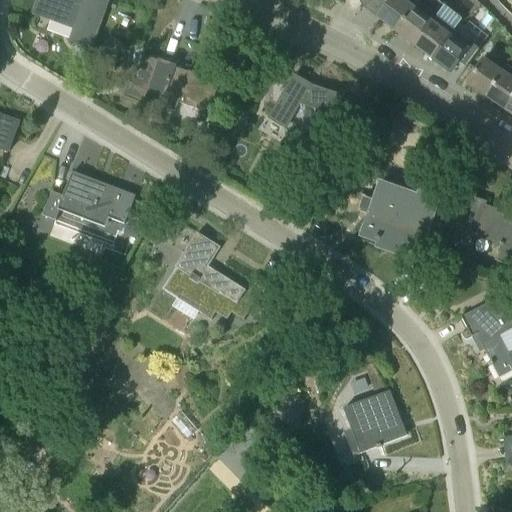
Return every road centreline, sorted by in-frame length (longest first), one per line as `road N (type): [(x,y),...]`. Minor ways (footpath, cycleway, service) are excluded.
road 1 (residential): [(467,511),(439,378),(395,316),(359,285),(0,59)]
road 2 (residential): [(511,149),(408,81),(237,0)]
